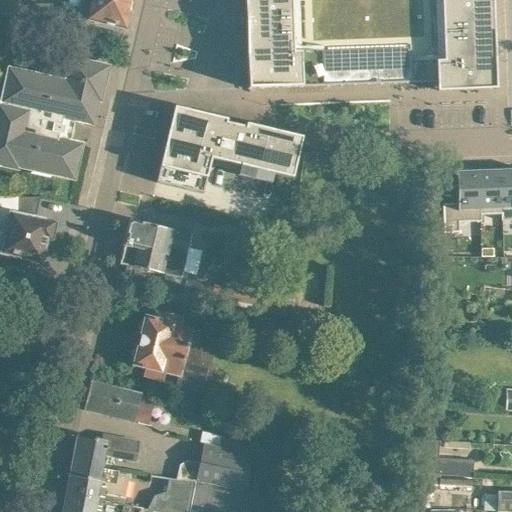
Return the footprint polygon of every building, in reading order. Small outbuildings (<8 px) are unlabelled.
[(92,0),(88,20),(90,21),(124,28),(124,24),(128,22),(130,16),(127,12),(129,0),(92,0)] [(243,0),(247,89),(435,82),(435,92),(495,90),(492,3),(491,0),(243,0)] [(16,168),(50,175),(72,181),(80,146),(69,143),(73,122),(91,126),(96,102),(98,102),(106,69),(70,61),(64,84),(7,70),(0,103),(0,105),(1,106),(0,111),(0,166),(15,170),(16,168)] [(173,108),(155,183),(202,194),(210,159),(292,179),(302,138),(173,108)] [(511,169),(500,170),(502,221),(511,221),(511,169)] [(500,170),(478,171),(480,222),(481,222),(481,215),(500,215),(501,222),(502,221),(500,170)] [(457,204),(442,204),(443,233),(459,233),(459,223),(480,222),(478,171),(455,172),(457,204)] [(0,255),(1,254),(23,259),(23,261),(24,263),(25,265),(27,267),(29,267),(31,268),(33,267),(35,266),(36,264),(37,262),(40,263),(41,260),(46,258),(47,251),(44,248),(46,239),(51,239),(54,225),(49,223),(49,222),(34,219),(39,198),(0,197),(0,255)] [(123,247),(119,265),(181,279),(182,272),(196,275),(201,251),(188,248),(190,235),(129,221),(125,239),(123,238),(121,247),(123,247)] [(292,226),(276,224),(272,256),(288,258),(292,226)] [(481,250),(481,258),(493,258),(493,250),(481,250)] [(121,285),(176,297),(179,284),(124,272),(121,285)] [(183,295),(209,300),(212,286),(186,281),(183,295)] [(212,286),(209,300),(226,304),(230,286),(213,283),(212,286)] [(266,288),(262,314),(291,318),(295,294),(285,293),(285,291),(266,288)] [(131,354),(131,359),(132,362),(133,364),(133,366),(145,369),(164,374),(178,377),(175,388),(203,395),(214,350),(195,346),(199,332),(190,330),(190,329),(180,327),(182,318),(174,316),(154,312),(152,320),(145,318),(144,321),(142,322),(139,324),(137,328),(137,331),(138,334),(140,337),(137,347),(134,349),(133,351),(131,354)] [(82,410),(102,415),(133,423),(140,394),(90,382),(82,410)] [(421,409),(419,437),(431,437),(433,409),(421,409)] [(76,436),(68,477),(114,486),(117,475),(117,473),(100,469),(101,463),(109,465),(113,464),(116,461),(117,460),(134,463),(138,442),(121,438),(101,435),(100,440),(76,436)] [(223,435),(220,449),(250,456),(251,442),(223,435)] [(419,440),(416,476),(453,478),(453,476),(470,477),(472,477),(473,460),(438,458),(439,441),(419,440)] [(179,465),(175,481),(194,484),(205,486),(215,488),(225,490),(235,491),(246,493),(250,456),(220,449),(203,445),(199,462),(187,460),(179,465)] [(68,477),(65,495),(100,501),(101,494),(122,499),(127,477),(117,475),(114,486),(68,477)] [(453,478),(416,476),(413,507),(421,507),(422,484),(428,485),(427,489),(445,490),(445,486),(469,487),(470,477),(453,476),(453,478)] [(168,479),(165,498),(162,511),(187,511),(189,504),(190,504),(194,484),(175,481),(168,479)] [(205,486),(194,484),(190,504),(201,506),(205,486)] [(201,506),(211,509),(215,488),(205,486),(201,506)] [(211,509),(220,511),(225,490),(215,488),(211,509)] [(220,511),(225,511),(230,511),(235,491),(225,490),(220,511)] [(230,511),(241,511),(246,493),(235,491),(230,511)] [(495,511),(511,511),(511,492),(496,491),(496,505),(496,511),(495,511)] [(100,501),(65,495),(61,511),(151,511),(147,511),(146,511),(111,505),(112,503),(100,501)] [(162,511),(165,498),(154,496),(151,511),(162,511)]
